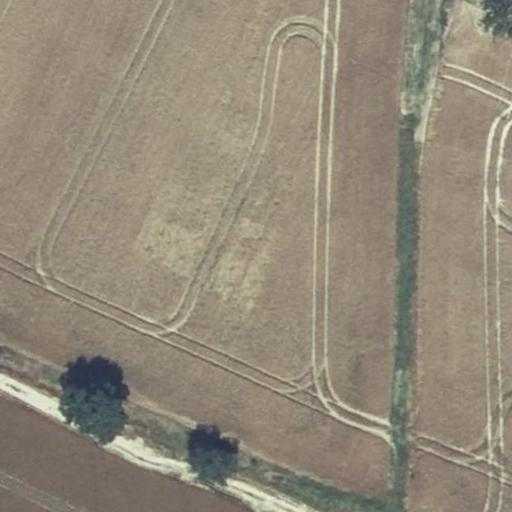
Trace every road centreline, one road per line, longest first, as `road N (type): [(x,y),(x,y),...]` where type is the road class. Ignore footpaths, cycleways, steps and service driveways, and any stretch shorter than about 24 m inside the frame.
road 1 (track): [(425,0),(388,511)]
road 2 (track): [(303,511),(187,476),(0,385)]
